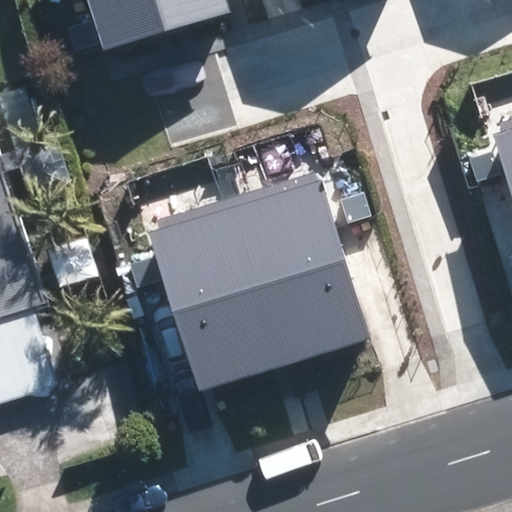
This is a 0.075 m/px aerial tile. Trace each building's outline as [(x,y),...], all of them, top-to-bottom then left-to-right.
[(163,10),(159,0),(91,0),(101,31),(163,10)] [(159,0),(163,10),(195,0),(159,0)] [(511,182),(511,118),(494,124),(511,182)] [(279,334),(355,310),(309,165),(232,189),(279,334)] [(200,359),(279,334),(232,189),(153,214),(200,359)] [(0,206),(0,319),(34,309),(0,206)] [(26,318),(0,326),(0,408),(50,392),(26,318)]
